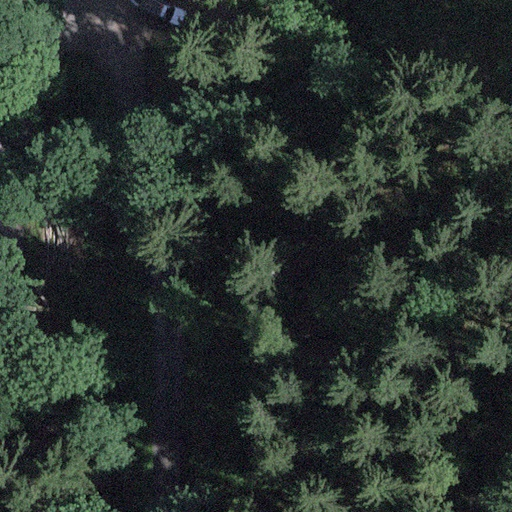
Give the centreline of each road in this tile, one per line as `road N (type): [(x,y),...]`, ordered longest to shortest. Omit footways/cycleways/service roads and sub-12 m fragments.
road 1 (track): [(118,0),(164,108),(163,511)]
road 2 (track): [(20,511),(23,236),(55,93),(87,0)]
